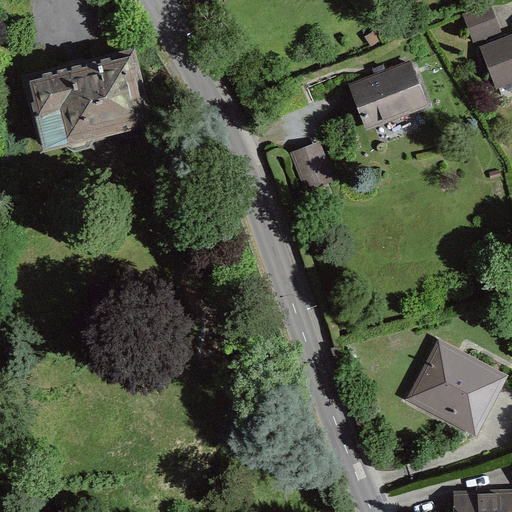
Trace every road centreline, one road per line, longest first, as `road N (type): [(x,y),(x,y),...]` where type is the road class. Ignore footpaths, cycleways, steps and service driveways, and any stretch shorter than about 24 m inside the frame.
road 1 (residential): [(373,511),(247,176),(151,0)]
road 2 (unknown): [(376,478),(502,440)]
